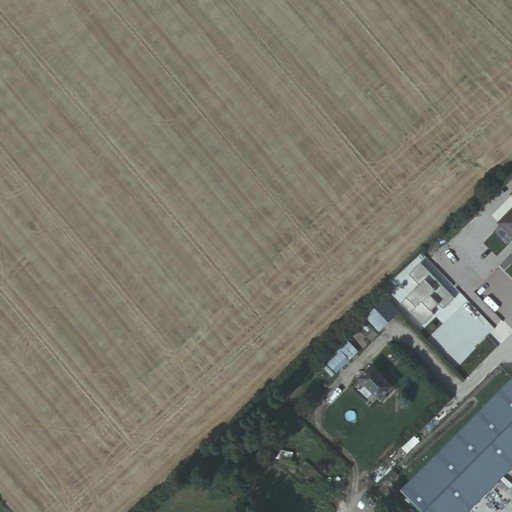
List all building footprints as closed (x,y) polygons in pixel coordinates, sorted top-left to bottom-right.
[(511,232),(511,186),(504,194),(511,201),(511,205),(509,209),(507,207),(491,222),(493,224),(486,232),(499,245),(511,232)] [(456,298),(421,262),(409,273),(420,285),(400,303),(422,327),(435,315),(432,312),(439,305),(444,310),(456,298)] [(379,334),(399,316),(384,299),(364,318),(379,334)] [(336,375),(359,353),(348,342),(325,363),(336,375)] [(387,390),(368,368),(354,381),(373,402),(387,390)] [(511,376),(400,490),(422,511),(468,511),(511,468),(511,376)]
